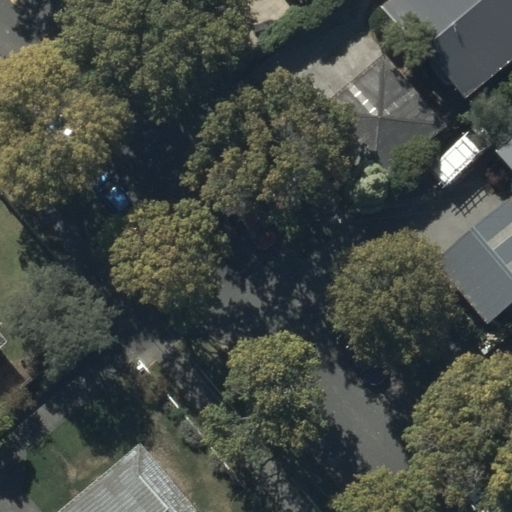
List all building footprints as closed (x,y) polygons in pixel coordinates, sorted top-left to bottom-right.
[(289,0),(303,15),(319,0),(289,0)] [(511,0),(405,0),(383,18),(462,112),(511,70),(511,0)] [(386,64),(312,123),(373,195),(445,134),(386,64)] [(511,146),(493,161),(511,184),(511,146)] [(511,214),(507,208),(431,269),(485,334),(511,311),(511,214)] [(185,511),(138,454),(66,511),(185,511)]
